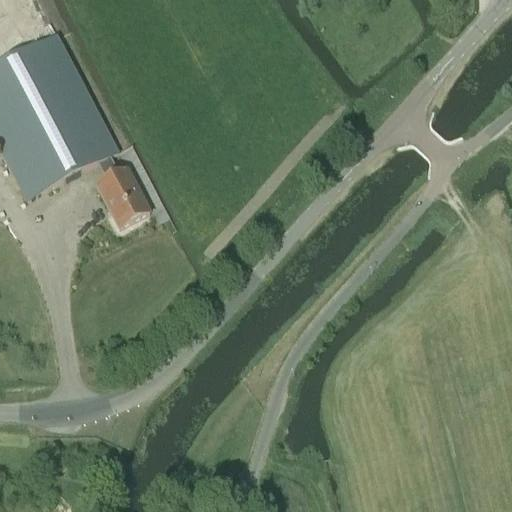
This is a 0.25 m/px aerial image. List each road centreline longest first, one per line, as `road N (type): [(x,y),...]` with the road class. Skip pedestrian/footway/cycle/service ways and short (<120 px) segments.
road 1 (unclassified): [(0,416),(68,416),(145,390),(401,119)]
road 2 (track): [(264,0),(337,118),(386,136)]
road 3 (unclassified): [(401,119),(504,0)]
